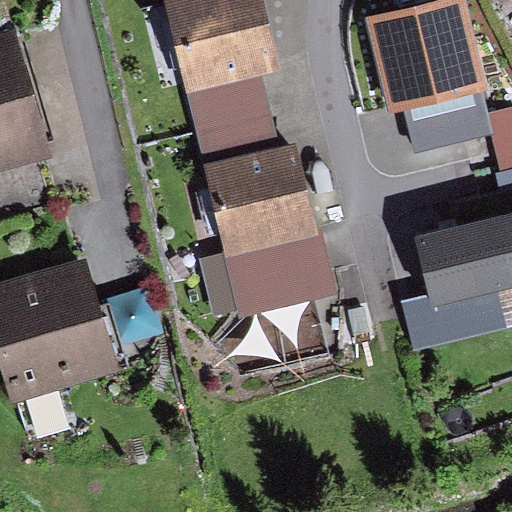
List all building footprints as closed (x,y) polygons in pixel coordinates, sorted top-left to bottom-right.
[(268,0),(173,0),(209,156),(275,141),(262,84),(286,79),(268,0)] [(471,0),(399,0),(375,5),(395,105),(488,87),(471,0)] [(28,29),(0,35),(0,165),(57,153),(28,29)] [(511,101),(500,103),(507,160),(511,159),(511,101)] [(304,149),(210,169),(242,319),(337,299),(304,149)] [(511,200),(416,228),(437,299),(511,277),(511,200)] [(91,264),(0,285),(0,330),(15,393),(116,369),(91,264)]
